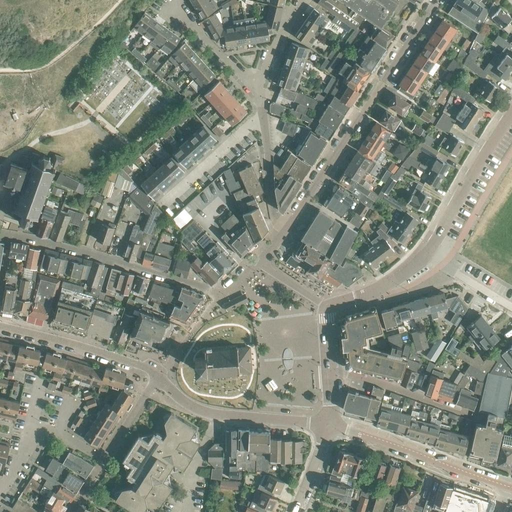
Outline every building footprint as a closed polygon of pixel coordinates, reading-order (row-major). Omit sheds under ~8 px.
[(195,8),(208,0),(190,0),(195,7),(195,8)] [(217,8),(212,0),(208,0),(195,8),(201,18),(217,8)] [(364,15),(378,25),(380,26),(386,17),(387,18),(389,15),(392,17),(394,14),(391,12),(393,9),(392,9),(398,0),(319,0),(317,3),(354,29),(364,15)] [(453,5),(454,5),(448,13),(447,13),(462,23),(477,32),(479,29),(481,24),(486,15),(488,11),(480,1),(480,0),(456,0),(453,4),(453,5)] [(511,19),(499,8),(498,9),(492,3),(488,11),(486,15),(489,18),(491,17),(508,33),(509,32),(511,27),(511,25),(508,22),(511,19)] [(268,11),(272,12),(281,15),(282,8),(270,5),(268,11)] [(313,8),(308,16),(307,17),(323,28),(329,19),(313,8)] [(281,15),(272,12),(268,11),(267,18),(272,19),(279,21),(281,15)] [(144,12),(133,28),(142,34),(153,19),(144,12)] [(216,42),(225,41),(223,27),(223,28),(214,13),(203,20),(216,42)] [(335,16),(331,21),(342,28),(346,23),(335,16)] [(307,17),(301,26),(316,37),(323,28),(307,17)] [(243,20),(244,24),(247,43),(258,41),(255,22),(254,18),(243,20)] [(267,18),(266,21),(266,24),(272,25),(278,27),(279,21),(272,19),(267,18)] [(154,20),(153,19),(142,34),(151,40),(162,25),(154,20)] [(233,26),(237,45),(247,43),(244,24),(243,20),(233,21),(233,26)] [(456,28),(443,20),(435,31),(448,40),(456,28)] [(266,21),(255,22),(258,41),(269,39),(268,34),(276,33),(278,27),(272,25),(266,24),(266,21)] [(168,29),(162,25),(151,40),(148,44),(157,50),(159,47),(171,31),(168,29)] [(393,35),(380,26),(378,25),(369,37),(385,47),(393,35)] [(233,26),(223,27),(225,41),(226,46),(235,45),(237,45),(233,26)] [(316,37),(301,26),(295,35),(310,46),(316,37)] [(480,43),(485,33),(479,30),(474,40),(480,43)] [(172,32),(171,31),(159,47),(169,53),(180,38),(172,32)] [(435,31),(428,42),(441,51),(444,53),(451,42),(448,40),(435,31)] [(497,57),(501,60),(511,68),(511,51),(511,52),(511,50),(511,45),(510,44),(498,35),(494,41),(504,48),(497,57)] [(372,72),(388,49),(385,47),(369,37),(367,36),(363,41),(356,52),(361,56),(362,56),(363,57),(359,63),(372,72)] [(460,47),(461,48),(464,50),(470,42),(466,39),(460,47)] [(339,40),(333,48),(331,51),(335,53),(338,48),(340,50),(344,45),(345,44),(339,40)] [(121,41),(119,44),(125,50),(127,46),(121,41)] [(192,51),(185,42),(171,55),(168,58),(175,66),(178,63),(192,51)] [(287,53),(305,59),(309,49),(291,42),(287,53)] [(444,53),(441,51),(428,42),(420,53),(433,62),(436,64),(444,53)] [(131,51),(137,56),(140,53),(133,48),(131,51)] [(464,50),(461,48),(455,61),(460,64),(465,52),(464,51),(464,50)] [(193,52),(192,51),(178,63),(185,71),(200,59),(193,52)] [(143,62),(146,58),(140,53),(137,56),(143,62)] [(308,60),(305,59),(287,53),(284,63),(302,69),(305,70),(307,72),(311,62),(308,60)] [(426,73),(433,62),(420,53),(413,64),(426,73)] [(469,53),(466,58),(472,62),(476,57),(469,53)] [(472,62),(466,58),(463,64),(483,78),(487,73),(472,62)] [(193,79),(207,67),(200,59),(185,71),(193,79)] [(462,66),(453,60),(448,68),(458,75),(462,66)] [(505,79),(511,69),(511,68),(501,60),(494,70),(505,79)] [(345,77),(343,81),(349,85),(357,91),(369,72),(355,62),(352,66),(345,61),(338,72),(345,77)] [(153,70),(156,67),(150,62),(147,65),(153,70)] [(284,63),(280,73),(298,80),(302,69),(284,63)] [(413,64),(406,75),(419,83),(426,73),(413,64)] [(208,68),(207,67),(193,79),(200,88),(214,75),(208,68)] [(161,78),(164,75),(158,69),(155,72),(161,78)] [(298,80),(280,73),(277,84),(295,90),(298,80)] [(454,76),(449,73),(445,79),(450,82),(454,76)] [(419,83),(406,75),(399,85),(400,86),(398,90),(412,99),(414,95),(412,93),(419,83)] [(174,84),(168,78),(166,81),(172,87),(174,84)] [(211,102),(226,89),(218,81),(204,94),(211,102)] [(499,88),(488,81),(479,94),(489,101),(499,88)] [(180,89),(174,84),(172,87),(178,92),(180,89)] [(359,92),(357,91),(349,85),(340,100),(349,106),(350,106),(359,92)] [(471,96),(454,85),(451,91),(467,102),(471,96)] [(278,92),(279,93),(278,95),(299,103),(298,105),(297,104),(295,111),(304,114),(307,106),(313,108),(317,100),(281,86),(281,88),(279,89),(278,92)] [(449,91),(444,88),(439,96),(443,99),(449,91)] [(211,102),(218,110),(232,96),(226,89),(211,102)] [(317,93),(314,98),(322,101),(325,97),(317,93)] [(410,104),(409,104),(395,95),(392,99),(391,98),(387,103),(389,104),(388,105),(403,115),(410,104)] [(239,104),(232,96),(218,110),(225,117),(239,104)] [(334,96),(328,105),(344,115),(349,106),(340,100),(334,96)] [(445,100),(443,99),(439,96),(436,100),(443,105),(445,100)] [(182,100),(188,105),(191,102),(185,97),(182,100)] [(270,101),(269,101),(269,104),(269,112),(281,116),(285,107),(280,105),(273,102),(270,104),(270,101)] [(460,111),(464,113),(476,121),(483,110),(471,103),(468,107),(464,104),(460,110),(460,111)] [(246,112),(239,104),(225,117),(232,125),(240,117),(246,112)] [(344,115),(328,105),(320,118),(336,128),(344,115)] [(381,114),(378,119),(379,120),(378,121),(393,131),(400,120),(385,110),(382,115),(381,114)] [(431,116),(431,115),(423,110),(419,117),(427,122),(428,121),(431,116)] [(469,132),(476,121),(464,113),(460,111),(455,117),(460,120),(457,124),(469,132)] [(318,121),(297,112),(295,117),(309,123),(307,124),(308,126),(328,139),(334,130),(318,121)] [(442,113),(439,119),(451,127),(454,121),(442,113)] [(431,115),(431,116),(428,121),(435,125),(438,120),(431,115)] [(439,119),(438,120),(435,125),(447,133),(451,127),(439,119)] [(278,120),(270,120),(271,139),(281,139),(281,134),(279,134),(278,120)] [(281,132),(292,136),(296,125),(285,121),(281,132)] [(376,122),(370,131),(385,141),(388,137),(392,139),(395,134),(391,132),(376,122)] [(203,125),(195,132),(208,147),(216,139),(203,125)] [(216,125),(211,129),(218,137),(223,133),(216,125)] [(295,141),(301,144),(296,153),(295,153),(313,164),(327,141),(328,141),(309,130),(308,129),(303,127),(297,125),(293,135),(294,136),(292,139),(295,140),(295,141)] [(422,130),(415,125),(411,131),(418,136),(422,130)] [(385,141),(370,131),(364,140),(380,151),(382,147),(388,150),(391,145),(385,141)] [(201,153),(208,147),(195,132),(187,139),(201,153)] [(455,155),(463,141),(453,135),(449,141),(444,138),(439,146),(455,155)] [(115,136),(107,145),(116,153),(124,145),(115,136)] [(201,153),(187,139),(180,146),(193,160),(201,153)] [(380,151),(364,140),(358,150),(374,160),(380,151)] [(420,141),(416,147),(432,157),(436,151),(420,141)] [(399,144),(396,148),(404,154),(407,149),(399,144)] [(172,153),(185,167),(193,160),(180,146),(172,153)] [(396,148),(393,153),(401,158),(404,154),(396,148)] [(351,161),(365,170),(368,173),(375,163),(357,151),(351,161)] [(44,204),(45,203),(43,202),(45,195),(47,196),(47,195),(48,196),(51,188),(50,188),(50,187),(48,186),(51,180),(53,180),(53,179),(51,179),(54,171),(56,170),(55,169),(57,161),(63,163),(64,158),(55,155),(52,163),(51,163),(49,159),(50,158),(49,157),(48,158),(44,157),(44,155),(43,155),(43,157),(39,159),(38,158),(39,155),(32,152),(30,157),(23,155),(22,155),(19,166),(11,163),(11,162),(11,163),(10,163),(3,183),(3,184),(4,184),(11,186),(11,187),(11,186),(14,187),(15,188),(21,190),(22,190),(20,194),(19,193),(18,194),(20,195),(18,202),(16,201),(15,202),(17,203),(15,210),(13,211),(13,212),(15,211),(21,213),(21,214),(20,220),(18,220),(18,222),(19,221),(27,224),(27,225),(28,224),(27,222),(28,221),(30,222),(32,221),(32,220),(31,218),(29,217),(30,217),(36,219),(37,220),(38,220),(37,218),(40,211),(42,212),(42,211),(40,210),(42,203),(44,204)] [(290,152),(280,169),(301,183),(301,182),(299,181),(304,173),(305,173),(308,168),(308,167),(309,165),(290,152)] [(171,156),(168,153),(160,160),(163,164),(163,163),(176,178),(184,171),(180,166),(171,156)] [(408,156),(404,161),(424,172),(427,167),(424,165),(408,156)] [(428,159),(424,165),(427,167),(430,169),(442,176),(449,165),(437,157),(433,163),(428,159)] [(368,173),(365,170),(351,161),(343,172),(358,182),(368,188),(375,177),(368,173)] [(155,170),(169,185),(176,178),(163,163),(163,164),(156,170),(155,170)] [(273,176),(279,179),(274,188),(276,198),(278,210),(282,212),(301,183),(280,169),(273,164),(273,176)] [(393,173),(398,167),(393,164),(389,169),(393,173)] [(122,169),(127,175),(132,171),(128,166),(126,165),(122,169)] [(237,170),(244,184),(256,178),(249,165),(237,170)] [(120,168),(113,166),(98,194),(104,196),(109,182),(115,184),(118,174),(120,168)] [(148,177),(161,192),(169,185),(155,170),(156,170),(153,166),(144,174),(148,177)] [(405,170),(399,167),(395,171),(401,174),(402,175),(405,170)] [(120,168),(118,174),(123,178),(123,179),(131,182),(132,180),(127,175),(122,169),(121,168),(120,168)] [(226,179),(224,180),(229,192),(240,187),(238,181),(235,182),(229,168),(223,171),(226,179)] [(442,176),(430,169),(424,180),(436,187),(442,176)] [(392,173),(380,191),(382,192),(387,195),(401,174),(395,171),(393,174),(392,173)] [(358,182),(343,172),(342,174),(339,179),(338,181),(353,192),(356,187),(366,194),(367,195),(370,190),(368,188),(358,182)] [(65,176),(59,173),(55,181),(75,191),(75,190),(81,193),(85,186),(65,176)] [(114,186),(120,188),(123,179),(123,178),(118,174),(115,184),(114,186)] [(153,199),(161,192),(148,177),(140,184),(153,199)] [(225,200),(230,210),(239,206),(237,203),(259,193),(263,192),(256,178),(244,184),(247,191),(242,193),(244,196),(239,199),(237,195),(225,200)] [(335,192),(332,196),(348,206),(353,198),(355,196),(338,185),(338,187),(336,185),(333,190),(335,192)] [(143,231),(152,234),(152,233),(158,220),(162,211),(154,204),(138,186),(130,195),(150,214),(143,230),(143,231)] [(412,193),(407,202),(423,211),(424,210),(427,205),(426,205),(431,197),(420,191),(419,191),(415,189),(413,193),(412,193)] [(377,194),(370,190),(367,195),(376,201),(379,196),(377,194)] [(403,213),(407,207),(387,195),(382,192),(379,197),(403,213)] [(261,197),(259,193),(237,203),(239,206),(255,242),(268,229),(255,200),(261,197)] [(99,205),(103,198),(95,194),(92,201),(99,205)] [(341,217),(348,206),(332,196),(329,201),(327,199),(324,204),(326,205),(325,206),(341,217)] [(361,202),(355,212),(364,218),(370,208),(361,202)] [(41,217),(42,217),(36,235),(47,238),(57,210),(45,205),(41,217)] [(181,227),(192,216),(184,208),(173,219),(181,227)] [(71,223),(79,226),(77,230),(81,231),(84,221),(81,220),(83,214),(75,212),(68,209),(67,213),(65,212),(64,214),(59,213),(50,238),(61,242),(68,222),(71,223)] [(319,251),(331,259),(339,264),(356,232),(346,225),(343,230),(339,223),(319,210),(300,239),(319,251)] [(167,217),(162,211),(158,220),(165,223),(167,217)] [(364,218),(355,212),(348,222),(357,228),(364,218)] [(406,212),(398,223),(410,231),(418,221),(406,212)] [(243,217),(241,215),(239,217),(241,219),(239,221),(232,214),(220,225),(226,231),(221,236),(240,256),(254,242),(243,217)] [(183,234),(190,242),(203,230),(193,220),(180,231),(183,234)] [(410,231),(398,223),(395,220),(388,229),(381,222),(377,226),(388,237),(390,239),(393,235),(403,242),(410,231)] [(101,224),(96,239),(109,243),(115,225),(109,222),(108,226),(101,224)] [(152,234),(143,231),(143,230),(139,229),(139,227),(133,225),(128,242),(129,242),(128,243),(127,243),(125,248),(126,249),(123,259),(133,262),(134,260),(135,260),(136,258),(135,257),(135,256),(142,259),(145,251),(152,234)] [(370,242),(374,248),(375,248),(383,259),(394,251),(385,240),(388,237),(377,226),(374,230),(379,235),(370,242)] [(212,259),(208,263),(220,275),(228,268),(231,271),(210,249),(215,243),(205,232),(196,241),(206,251),(206,252),(212,259)] [(155,234),(152,233),(152,234),(145,251),(142,265),(150,267),(154,254),(150,252),(153,244),(154,245),(156,237),(154,236),(155,234)] [(195,248),(190,242),(183,234),(181,241),(191,252),(195,248)] [(294,258),(309,268),(319,251),(300,239),(292,251),(292,252),(292,253),(292,254),(292,255),(292,256),(293,257),(293,258),(294,258)] [(8,256),(25,259),(27,247),(28,245),(11,242),(8,256)] [(158,243),(154,254),(150,267),(167,272),(170,258),(174,247),(158,243)] [(217,243),(216,244),(215,243),(210,249),(231,271),(238,264),(217,243)] [(22,272),(21,277),(27,278),(35,280),(36,269),(40,250),(27,247),(25,259),(23,267),(22,272)] [(351,248),(347,255),(351,257),(355,250),(351,248)] [(375,248),(374,248),(364,255),(373,267),(383,259),(375,248)] [(44,249),(44,251),(40,267),(86,278),(92,261),(83,259),(83,261),(76,259),(76,257),(60,253),(59,255),(52,253),(53,251),(44,249)] [(320,275),(327,265),(331,259),(319,251),(309,268),(307,270),(318,278),(320,275)] [(220,275),(208,263),(206,261),(203,264),(193,254),(189,257),(192,261),(190,263),(197,270),(196,271),(198,272),(197,273),(201,277),(202,276),(210,285),(220,276),(223,279),(223,278),(220,275)] [(359,264),(361,260),(353,256),(351,260),(359,264)] [(190,261),(177,258),(173,273),(186,277),(190,261)] [(342,266),(339,264),(331,259),(327,265),(320,275),(336,286),(340,282),(347,286),(363,274),(356,264),(346,259),(342,266)] [(94,262),(86,284),(92,287),(90,293),(98,295),(107,267),(103,266),(104,264),(94,262)] [(106,288),(105,294),(114,296),(115,290),(128,294),(133,274),(112,268),(106,288)] [(15,293),(16,293),(18,293),(21,277),(22,272),(18,272),(18,271),(16,271),(16,273),(6,271),(4,279),(6,279),(1,307),(0,307),(0,308),(1,309),(1,310),(2,310),(3,310),(12,312),(15,293)] [(38,274),(31,301),(27,314),(48,320),(52,319),(54,312),(52,309),(53,308),(59,281),(59,280),(38,274)] [(149,279),(136,275),(131,289),(144,294),(149,279)] [(16,293),(13,312),(27,314),(31,301),(30,301),(32,293),(35,280),(27,278),(21,277),(18,293),(16,293)] [(154,301),(152,307),(157,309),(164,312),(165,312),(176,287),(154,280),(148,299),(154,301)] [(83,287),(62,281),(61,287),(62,287),(82,292),(83,287)] [(176,285),(176,287),(165,312),(164,312),(164,313),(186,322),(193,313),(186,309),(186,307),(185,306),(176,303),(181,287),(176,285)] [(86,331),(96,297),(62,287),(51,322),(61,325),(61,323),(68,325),(68,327),(77,330),(78,328),(85,330),(86,331)] [(204,298),(203,294),(181,287),(176,303),(185,306),(186,307),(186,309),(193,313),(204,298)] [(431,296),(426,297),(430,311),(432,319),(438,317),(436,310),(447,307),(456,312),(450,322),(456,325),(455,325),(456,326),(467,308),(457,295),(445,299),(443,292),(441,293),(441,292),(437,293),(438,294),(431,296)] [(229,300),(231,303),(226,305),(228,309),(244,301),(240,294),(229,300)] [(430,311),(426,297),(409,302),(413,316),(415,323),(421,321),(419,315),(430,311)] [(97,298),(92,314),(86,331),(87,331),(87,330),(108,336),(107,337),(108,338),(113,324),(108,322),(111,314),(121,317),(122,312),(124,308),(111,303),(104,301),(97,298)] [(128,298),(124,308),(122,312),(123,312),(119,322),(118,322),(118,324),(116,330),(112,339),(123,343),(134,317),(129,315),(134,301),(128,298)] [(402,319),(413,316),(409,302),(392,307),(392,308),(397,326),(403,324),(402,319)] [(142,306),(131,334),(139,338),(138,340),(147,344),(148,341),(150,342),(152,338),(162,342),(169,322),(151,315),(150,310),(142,306)] [(342,317),(342,318),(341,319),(341,320),(340,321),(340,322),(340,323),(341,324),(340,324),(341,325),(342,330),(342,331),(343,336),(341,336),(342,350),(344,350),(345,355),(345,356),(346,361),(345,361),(346,362),(346,363),(347,363),(348,363),(351,366),(350,367),(350,368),(351,368),(350,368),(352,368),(355,369),(354,369),(356,369),(361,371),(362,371),(367,372),(368,373),(369,372),(374,374),(375,374),(380,375),(380,376),(381,376),(387,377),(388,377),(389,375),(393,376),(392,378),(393,379),(394,379),(399,380),(400,380),(411,346),(405,344),(400,358),(368,350),(367,350),(365,336),(382,331),(375,307),(374,308),(369,309),(368,309),(368,310),(363,311),(362,311),(361,311),(362,311),(352,314),(351,314),(346,316),(345,316),(344,317),(343,317),(342,317)] [(392,308),(387,309),(392,329),(398,327),(397,326),(392,308)] [(381,311),(386,330),(392,329),(387,309),(381,311)] [(478,312),(470,318),(470,319),(469,320),(464,317),(458,327),(462,329),(466,326),(480,315),(478,312)] [(490,326),(480,315),(466,326),(472,333),(468,336),(472,341),(476,338),(490,326)] [(485,349),(499,338),(490,326),(476,338),(479,342),(476,348),(480,353),(485,349)] [(423,329),(417,331),(422,349),(428,347),(423,329)] [(422,349),(417,331),(411,333),(414,344),(416,350),(422,349)] [(399,333),(388,336),(387,336),(390,345),(402,342),(399,333)] [(0,357),(6,359),(10,341),(0,338),(0,357)] [(426,356),(434,362),(446,343),(437,338),(426,356)] [(457,341),(452,338),(445,349),(454,355),(458,349),(454,347),(457,341)] [(376,341),(377,346),(382,348),(385,347),(383,339),(376,341)] [(10,341),(6,359),(15,361),(17,361),(20,346),(21,343),(10,341)] [(390,352),(399,354),(402,344),(400,343),(392,345),(391,345),(390,352)] [(511,344),(501,354),(495,359),(497,361),(489,372),(511,377),(511,375),(508,370),(511,367),(511,385),(511,391),(511,392),(511,390),(511,344)] [(62,374),(60,373),(65,358),(46,352),(40,351),(20,346),(17,361),(15,361),(14,368),(21,370),(23,364),(21,364),(22,360),(37,364),(37,363),(42,364),(42,365),(56,370),(55,373),(54,373),(52,379),(59,381),(62,374)] [(204,352),(204,358),(194,358),(195,370),(205,369),(206,375),(204,375),(204,377),(206,376),(206,378),(207,378),(207,376),(214,376),(214,378),(215,378),(215,376),(221,375),(222,377),(223,377),(223,375),(229,375),(229,376),(231,376),(231,375),(237,374),(237,376),(239,376),(239,374),(239,373),(251,372),(249,347),(246,347),(240,347),(240,348),(237,348),(237,346),(235,346),(235,348),(229,348),(229,346),(227,347),(227,348),(221,349),(221,347),(219,347),(220,349),(213,350),(213,348),(211,348),(212,350),(205,350),(205,348),(204,348),(204,350),(202,350),(202,352),(204,352)] [(470,364),(478,369),(483,361),(477,354),(472,358),(460,350),(458,349),(454,355),(470,364)] [(483,361),(478,369),(487,374),(487,372),(495,361),(490,355),(483,361)] [(66,356),(65,358),(60,373),(62,374),(71,377),(76,359),(66,356)] [(86,362),(76,359),(71,377),(80,380),(86,362)] [(405,369),(400,384),(410,388),(412,382),(416,373),(419,363),(408,359),(404,369),(405,369)] [(80,380),(90,383),(95,365),(86,362),(80,380)] [(470,364),(458,384),(463,387),(468,378),(467,377),(470,374),(482,382),(487,374),(478,369),(470,364)] [(90,383),(99,386),(105,368),(95,365),(90,383)] [(105,367),(105,368),(99,386),(98,389),(106,392),(108,386),(106,386),(107,382),(122,386),(123,386),(124,388),(123,389),(122,388),(114,401),(111,399),(112,398),(107,395),(102,401),(106,403),(121,413),(122,414),(134,395),(127,391),(129,387),(130,387),(131,387),(132,387),(133,386),(134,386),(134,385),(134,384),(134,383),(133,382),(132,381),(131,381),(130,381),(129,382),(128,383),(123,382),(126,374),(105,367)] [(434,370),(432,376),(431,375),(425,393),(436,397),(436,395),(437,397),(438,398),(440,398),(442,398),(443,398),(443,399),(451,402),(457,384),(442,379),(444,373),(434,370)] [(416,383),(416,384),(424,386),(428,375),(419,372),(419,373),(416,372),(412,382),(416,383)] [(505,418),(507,408),(511,391),(511,385),(511,377),(489,372),(487,372),(487,374),(485,383),(482,395),(478,410),(478,411),(487,414),(485,425),(475,423),(468,454),(468,457),(475,459),(478,457),(481,457),(481,460),(495,463),(503,429),(494,427),(497,416),(505,418)] [(271,379),(264,385),(270,392),(277,387),(271,379)] [(482,395),(485,383),(477,381),(474,393),(482,395)] [(49,382),(47,388),(54,391),(56,384),(49,382)] [(462,387),(457,385),(451,402),(455,404),(459,392),(462,393),(463,391),(460,390),(462,387)] [(377,395),(376,399),(380,400),(381,396),(383,390),(373,386),(371,393),(377,395)] [(365,415),(370,397),(347,391),(343,407),(344,410),(345,410),(362,414),(363,415),(365,415)] [(473,410),(477,399),(462,393),(459,392),(455,404),(473,410)] [(6,415),(9,400),(0,397),(0,416),(1,414),(6,415)] [(376,399),(370,397),(365,415),(375,418),(380,400),(376,399)] [(20,402),(9,400),(6,415),(10,416),(9,418),(15,420),(16,417),(20,402)] [(116,421),(121,413),(106,403),(100,412),(116,421)] [(392,406),(391,410),(385,429),(391,431),(391,428),(396,429),(400,412),(402,408),(392,406)] [(381,425),(380,428),(385,429),(391,410),(380,407),(376,424),(381,425)] [(100,412),(95,420),(110,430),(116,421),(100,412)] [(121,489),(115,499),(134,511),(142,511),(146,506),(147,506),(155,511),(156,511),(172,486),(163,481),(163,480),(164,479),(173,464),(174,464),(183,470),(200,444),(190,438),(190,437),(196,428),(170,412),(169,414),(163,415),(164,422),(166,433),(163,438),(153,432),(148,440),(147,441),(138,435),(122,460),(131,466),(131,467),(126,475),(135,481),(132,487),(121,489)] [(411,415),(400,412),(396,429),(400,430),(400,433),(405,435),(409,418),(410,418),(411,415)] [(414,419),(410,418),(409,418),(405,435),(410,436),(409,439),(414,440),(419,420),(421,416),(418,416),(415,415),(414,419)] [(421,416),(419,420),(414,440),(420,441),(420,439),(425,440),(429,423),(425,422),(426,418),(423,417),(421,416)] [(105,438),(110,430),(95,420),(89,429),(105,438)] [(440,426),(429,423),(425,440),(430,441),(429,444),(434,445),(438,428),(439,429),(440,426)] [(440,426),(439,429),(438,428),(434,445),(439,447),(438,449),(443,451),(448,431),(449,426),(440,424),(440,426)] [(237,449),(236,449),(236,461),(237,461),(237,470),(245,471),(245,472),(256,473),(256,467),(259,467),(259,474),(267,475),(268,458),(269,458),(269,431),(261,431),(261,428),(257,427),(256,431),(248,430),(248,427),(246,427),(246,429),(238,429),(237,449)] [(99,447),(105,438),(89,429),(84,438),(99,447)] [(236,461),(236,449),(236,430),(225,430),(225,449),(230,449),(230,455),(228,455),(228,459),(231,459),(231,468),(229,468),(229,470),(231,470),(236,470),(236,461)] [(458,434),(448,431),(443,451),(449,452),(449,449),(454,451),(458,434)] [(469,436),(458,434),(454,451),(459,452),(458,455),(463,456),(469,436)] [(511,436),(504,434),(497,464),(498,464),(499,466),(506,467),(506,466),(509,467),(511,455),(511,436)] [(280,460),(280,438),(270,438),(270,459),(280,459),(280,460)] [(281,438),(280,438),(280,460),(290,460),(290,462),(291,462),(291,440),(281,439),(281,438)] [(291,441),(291,440),(291,462),(301,462),(301,452),(303,452),(305,451),(306,449),(305,447),(303,446),(301,446),(301,441),(291,441)] [(4,444),(0,443),(0,459),(6,461),(9,446),(10,443),(4,442),(4,444)] [(207,450),(207,461),(214,468),(223,468),(222,443),(214,443),(207,450)] [(331,473),(338,476),(341,477),(343,471),(345,471),(351,453),(347,452),(347,451),(346,449),(346,448),(343,447),(342,448),(340,449),(339,449),(331,473)] [(45,469),(54,474),(52,477),(58,480),(58,478),(57,477),(65,464),(68,466),(86,477),(94,465),(82,458),(67,450),(60,461),(53,457),(45,469)] [(355,454),(351,453),(345,471),(343,471),(341,477),(340,478),(345,479),(345,480),(348,481),(351,473),(357,475),(363,457),(362,457),(363,457),(361,454),(358,453),(355,454)] [(379,463),(374,461),(368,478),(380,483),(386,465),(385,465),(384,462),(381,461),(379,463)] [(389,464),(378,499),(376,499),(371,511),(381,511),(386,498),(390,499),(392,493),(388,492),(390,485),(394,487),(400,468),(389,464)] [(47,479),(49,475),(37,468),(35,472),(47,479)] [(242,472),(228,470),(228,477),(237,478),(237,479),(241,479),(242,472)] [(63,481),(60,479),(59,481),(61,482),(76,492),(84,480),(69,471),(63,481)] [(262,492),(272,496),(274,491),(279,493),(284,482),(269,475),(264,475),(259,484),(257,490),(262,492)] [(46,486),(50,489),(68,500),(70,501),(75,494),(59,484),(61,482),(59,481),(58,480),(52,477),(52,476),(46,486)] [(348,481),(345,480),(345,479),(340,478),(341,477),(338,476),(337,478),(330,476),(327,485),(326,484),(324,490),(326,490),(325,492),(336,495),(336,497),(348,500),(352,487),(353,482),(348,481)] [(42,485),(31,478),(22,491),(25,493),(30,487),(38,492),(42,485)] [(436,495),(434,494),(431,501),(428,511),(430,506),(439,509),(437,511),(443,511),(452,488),(439,484),(436,495)] [(397,511),(398,511),(401,511),(404,511),(406,508),(411,510),(417,492),(410,490),(410,488),(407,487),(405,488),(403,488),(398,503),(396,502),(393,511),(397,511)] [(358,500),(361,489),(356,488),(353,498),(358,500)] [(44,505),(46,506),(55,511),(63,511),(67,506),(61,503),(64,498),(67,500),(68,500),(50,489),(46,495),(49,497),(44,505)] [(487,511),(491,501),(452,489),(444,511),(487,511)] [(355,511),(364,511),(370,493),(362,490),(355,511)] [(262,492),(257,503),(252,501),(251,502),(249,506),(249,507),(260,511),(264,511),(267,508),(271,510),(276,498),(272,496),(262,492)] [(55,511),(46,506),(42,511),(39,510),(38,511),(17,499),(11,508),(17,511),(55,511)] [(428,511),(431,501),(426,500),(423,509),(421,511),(428,511)]
